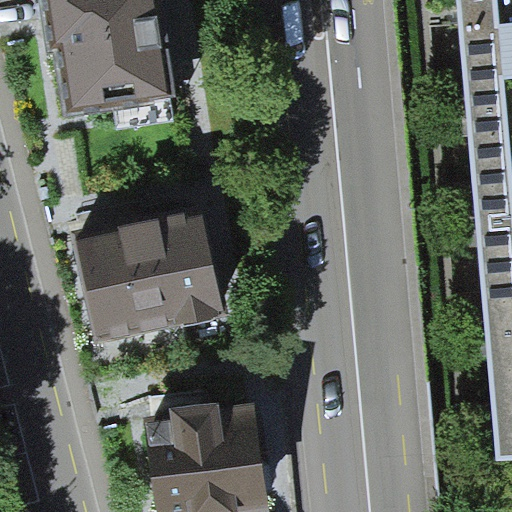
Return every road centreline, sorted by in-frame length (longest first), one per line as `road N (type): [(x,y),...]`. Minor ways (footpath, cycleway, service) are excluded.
road 1 (primary): [(318,0),(367,511)]
road 2 (residential): [(65,511),(0,247)]
